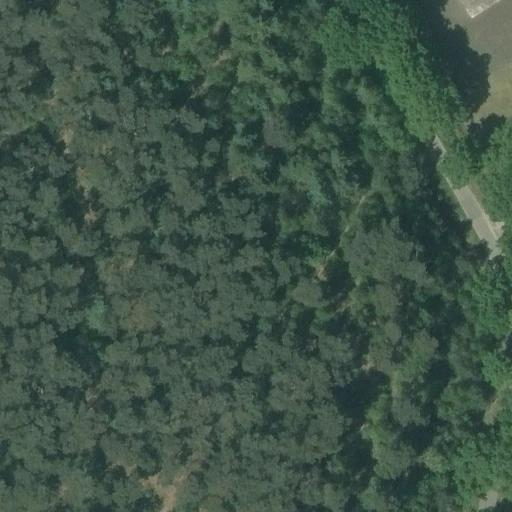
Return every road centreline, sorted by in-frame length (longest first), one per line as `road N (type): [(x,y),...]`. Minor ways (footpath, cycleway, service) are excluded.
road 1 (unclassified): [(511,352),(506,272),(348,0)]
road 2 (unclassified): [(474,511),(511,363)]
